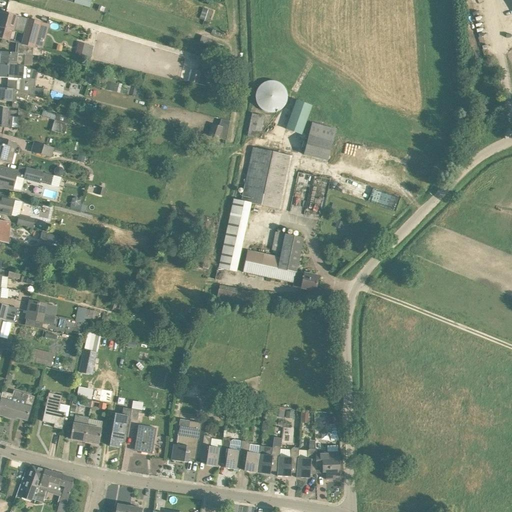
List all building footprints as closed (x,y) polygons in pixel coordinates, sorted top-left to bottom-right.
[(209,22),(213,12),(203,8),(199,19),(204,20),(202,25),(208,27),(209,22)] [(35,48),(41,23),(30,20),(0,12),(0,39),(4,40),(9,42),(12,32),(13,32),(14,31),(24,33),(21,44),(35,48)] [(216,45),(217,41),(201,36),(199,43),(215,48),(223,51),(228,52),(229,49),(224,48),(224,47),(216,45)] [(94,47),(78,43),(74,56),(90,61),(94,47)] [(23,68),(24,56),(32,57),(32,56),(41,57),(42,49),(35,48),(21,44),(21,45),(16,44),(15,54),(1,53),(0,64),(0,65),(21,67),(23,68)] [(224,63),(227,53),(215,49),(212,60),(224,63)] [(23,79),(23,68),(21,67),(0,65),(0,77),(20,79),(19,91),(27,94),(29,95),(34,97),(34,89),(35,80),(23,79)] [(206,74),(208,67),(198,65),(197,71),(206,74)] [(208,75),(192,71),(189,83),(205,87),(208,75)] [(93,79),(86,77),(84,84),(91,86),(93,79)] [(256,85),(254,89),(252,92),(251,96),(252,100),(253,103),(255,107),(257,110),(261,112),(264,113),(268,113),(272,113),(276,112),(279,109),(281,107),(283,103),(284,100),(285,96),(284,92),(282,88),(280,85),(277,83),(274,81),(270,80),(266,80),(262,81),(259,83),(256,85)] [(107,81),(105,90),(113,92),(115,83),(107,81)] [(138,89),(131,87),(129,96),(136,98),(138,89)] [(39,98),(34,97),(29,95),(27,94),(19,91),(19,92),(15,90),(0,88),(0,101),(12,102),(12,108),(23,111),(25,105),(16,102),(16,98),(26,101),(27,100),(37,103),(39,98)] [(34,89),(34,97),(39,98),(43,99),(43,89),(34,89)] [(63,95),(61,103),(67,105),(69,97),(63,95)] [(297,136),(309,105),(294,100),(283,130),(297,136)] [(11,128),(12,121),(7,120),(7,116),(34,119),(35,115),(23,111),(12,108),(12,111),(8,111),(8,110),(0,109),(0,127),(6,128),(6,127),(11,128)] [(69,118),(56,115),(56,116),(42,112),(41,117),(54,121),(67,125),(69,118)] [(139,132),(140,127),(114,119),(113,124),(139,132)] [(229,121),(221,119),(219,125),(211,122),(207,135),(218,138),(223,139),(225,140),(229,121)] [(63,135),(67,125),(54,121),(51,131),(63,135)] [(327,161),(335,135),(336,131),(312,124),(303,155),(327,161)] [(11,149),(13,143),(1,140),(0,144),(0,161),(11,165),(14,154),(10,153),(11,149)] [(50,158),(53,149),(33,143),(31,152),(50,158)] [(386,159),(387,148),(372,145),(371,150),(376,151),(375,157),(386,159)] [(241,202),(251,204),(280,211),(291,157),(253,148),(241,202)] [(0,186),(12,190),(17,172),(0,168),(0,186)] [(39,183),(42,173),(26,169),(24,179),(39,183)] [(39,183),(50,186),(53,176),(42,173),(39,183)] [(104,197),(106,189),(98,187),(96,194),(104,197)] [(0,213),(11,216),(14,201),(0,197),(0,213)] [(80,201),(77,197),(72,199),(71,203),(74,206),(79,205),(80,201)] [(251,204),(241,202),(233,200),(217,269),(236,273),(251,204)] [(17,225),(33,228),(35,220),(19,216),(17,225)] [(0,242),(8,245),(10,224),(0,221),(0,242)] [(337,221),(335,227),(341,229),(343,223),(337,221)] [(43,230),(41,239),(62,243),(64,234),(43,230)] [(296,272),(303,239),(275,232),(271,251),(272,251),(270,256),(268,269),(295,275),(296,272)] [(158,251),(151,244),(144,251),(151,258),(158,251)] [(268,269),(270,256),(247,251),(242,273),(293,283),(295,275),(268,269)] [(20,275),(8,272),(9,272),(0,270),(0,288),(6,289),(7,278),(19,281),(20,275)] [(315,292),(318,277),(296,272),(295,275),(293,283),(292,287),(315,292)] [(146,275),(137,273),(134,283),(144,285),(146,275)] [(26,284),(33,286),(35,278),(27,277),(26,284)] [(262,309),(265,296),(220,286),(217,299),(262,309)] [(44,316),(46,304),(29,301),(27,312),(44,316)] [(117,304),(112,302),(109,309),(114,311),(117,304)] [(13,323),(17,309),(0,304),(0,320),(2,321),(13,323)] [(95,321),(97,312),(78,308),(75,322),(83,324),(84,319),(95,321)] [(44,316),(27,312),(25,320),(26,320),(24,326),(40,330),(41,324),(53,327),(55,319),(44,316)] [(84,350),(96,352),(97,352),(101,336),(87,333),(84,350)] [(50,367),(53,355),(29,348),(26,361),(50,367)] [(84,350),(83,349),(79,372),(91,375),(96,352),(84,350)] [(95,387),(94,398),(110,400),(111,389),(95,387)] [(214,395),(209,388),(201,394),(205,401),(214,395)] [(26,421),(33,397),(14,392),(13,395),(2,392),(0,399),(0,398),(0,416),(11,419),(12,417),(26,421)] [(58,412),(62,397),(49,393),(42,422),(54,425),(53,428),(62,430),(66,414),(58,412)] [(131,410),(122,408),(121,415),(115,414),(109,447),(119,448),(120,442),(125,443),(129,420),(131,410)] [(137,421),(139,411),(131,410),(129,420),(137,421)] [(87,427),(89,418),(75,416),(71,440),(84,442),(87,427)] [(338,424),(338,416),(327,416),(328,424),(338,424)] [(199,441),(201,424),(190,422),(190,428),(178,426),(176,445),(174,445),(171,461),(183,463),(183,459),(195,460),(198,441),(199,441)] [(152,454),(156,429),(138,426),(135,443),(140,444),(138,452),(152,454)] [(98,445),(101,429),(87,427),(84,442),(98,445)] [(221,449),(222,441),(210,439),(209,437),(203,436),(199,461),(208,462),(208,466),(218,468),(219,464),(221,449)] [(270,472),(276,472),(279,458),(280,450),(281,439),(273,438),(272,448),(271,455),(269,456),(259,455),(256,474),(269,476),(270,472)] [(238,467),(241,442),(232,440),(230,442),(228,439),(222,439),(222,441),(221,449),(219,464),(227,465),(227,469),(238,471),(238,467)] [(249,453),(248,451),(249,445),(247,442),(241,441),(241,442),(238,467),(247,468),(246,472),(256,474),(259,455),(249,453)] [(338,453),(337,453),(337,446),(327,447),(328,453),(315,454),(316,469),(322,469),(322,473),(324,475),(325,475),(326,480),(334,480),(334,477),(339,476),(338,463),(336,463),(336,454),(338,453)] [(298,459),(298,451),(298,449),(292,448),(290,450),(290,451),(280,450),(279,458),(277,473),(277,477),(287,478),(288,473),(296,474),(297,459),(298,459)] [(316,469),(315,454),(315,450),(314,450),(309,450),(307,451),(298,451),(298,459),(297,459),(296,474),(296,478),(307,479),(307,475),(316,475),(315,469),(316,469)] [(36,501),(40,486),(44,471),(32,467),(27,480),(22,478),(17,494),(22,496),(23,496),(35,500),(36,501)] [(55,495),(61,475),(44,471),(40,486),(36,501),(42,503),(45,492),(55,495)] [(57,511),(64,511),(74,479),(61,475),(55,495),(61,497),(57,511)]
